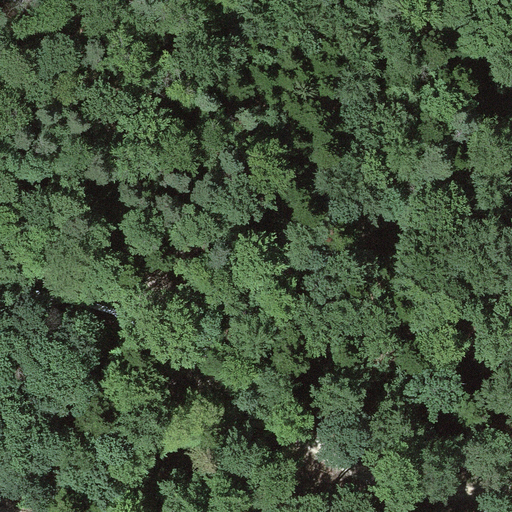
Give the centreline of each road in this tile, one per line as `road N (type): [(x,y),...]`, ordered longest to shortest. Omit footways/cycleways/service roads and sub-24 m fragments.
road 1 (track): [(138,294),(263,286),(511,152)]
road 2 (track): [(188,360),(339,464),(385,483),(458,492),(511,477)]
road 3 (track): [(98,511),(142,470),(188,360)]
road 4 (track): [(0,265),(138,294)]
